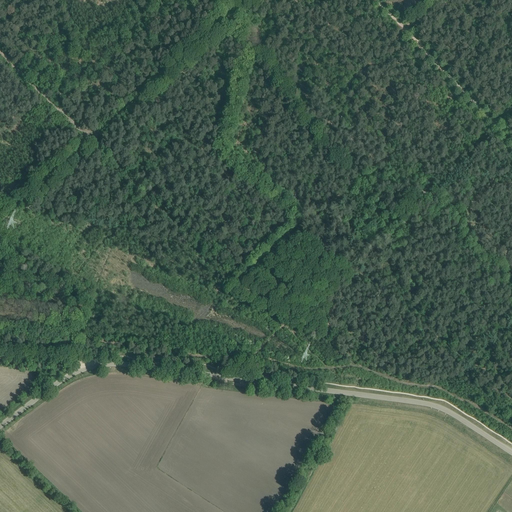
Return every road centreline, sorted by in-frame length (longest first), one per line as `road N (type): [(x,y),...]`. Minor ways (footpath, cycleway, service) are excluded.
road 1 (unclassified): [(511,453),(434,404),(97,365)]
road 2 (track): [(511,309),(349,393),(283,325)]
road 3 (track): [(511,428),(439,388),(362,368),(248,359)]
road 4 (track): [(382,51),(316,112),(321,133),(351,174),(424,190)]
road 5 (track): [(493,123),(368,244)]
road 6 (track): [(248,174),(228,149),(252,48)]
road 7 (track): [(187,231),(283,325)]
road 8 (track): [(90,138),(186,53)]
road 9 (track): [(90,138),(0,53)]
road 10 (track): [(0,220),(90,138)]
road 11 (track): [(100,148),(187,231)]
